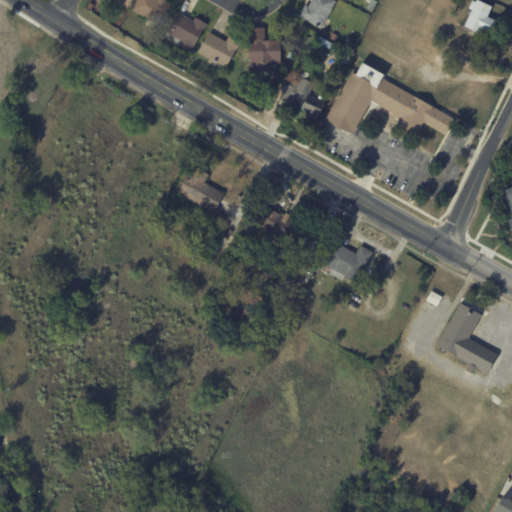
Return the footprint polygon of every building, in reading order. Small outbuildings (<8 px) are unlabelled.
[(164,0),(169,3),(156,25),(129,9),(134,0),(164,0)] [(308,1),(308,0),(332,0),(334,1),(330,8),(332,9),(320,30),(296,17),(303,4),(305,6),(308,1)] [(372,0),(375,1),(371,11),(365,8),(368,0),(372,0)] [(468,9),(471,1),(474,2),(474,0),(477,0),(490,6),(486,16),(495,21),(489,34),(480,29),(478,33),(463,26),(471,10),(468,9)] [(178,12),(191,20),(192,17),(205,24),(189,53),(178,47),(179,46),(165,38),(167,33),(164,32),(176,11),(178,12)] [(264,30),(264,39),(279,39),(279,64),(272,64),(272,71),(248,71),(248,27),(264,27),(264,30)] [(210,34),(223,41),(227,35),(239,42),(224,68),(217,64),(215,67),(208,63),(209,60),(194,52),(206,31),(210,34)] [(319,36),(331,42),(328,47),(317,41),(319,36)] [(175,54),(181,58),(177,64),(172,61),(175,54)] [(385,78),(455,117),(445,134),(428,124),(427,126),(422,123),(417,134),(398,123),(402,116),(376,102),(375,104),(369,101),(356,124),(330,109),(351,71),(353,72),(359,61),(384,75),(382,77),(385,78)] [(289,105),(276,99),(284,83),(293,88),(298,76),(300,77),(303,71),(314,76),(305,93),(323,102),(314,121),(304,116),(306,112),(298,108),(300,103),(292,99),(289,105)] [(322,94),(316,91),(322,75),(328,77),(328,79),(330,80),(329,82),(327,81),(322,94)] [(204,182),(224,192),(214,211),(177,191),(192,165),(209,174),(204,182)] [(504,218),(510,232),(511,231),(511,184),(501,189),(511,216),(504,218)] [(280,215),(281,214),(300,224),(290,243),(271,233),(272,231),(258,224),(267,208),(280,215)] [(357,252),(361,244),(374,251),(358,281),(346,274),(343,280),(330,272),(333,267),(324,263),(336,241),(357,252)] [(275,286),(276,287),(265,310),(240,298),(248,281),(258,286),(261,280),(275,286)] [(442,295),(436,305),(425,299),(430,289),(442,295)] [(482,315),(468,338),(496,355),(485,375),(475,369),(472,374),(464,369),(468,363),(436,344),(461,302),(482,315)] [(249,305),(261,312),(255,321),(243,314),(249,305)] [(490,511),(499,495),(511,501),(511,506),(509,511),(490,511)]
